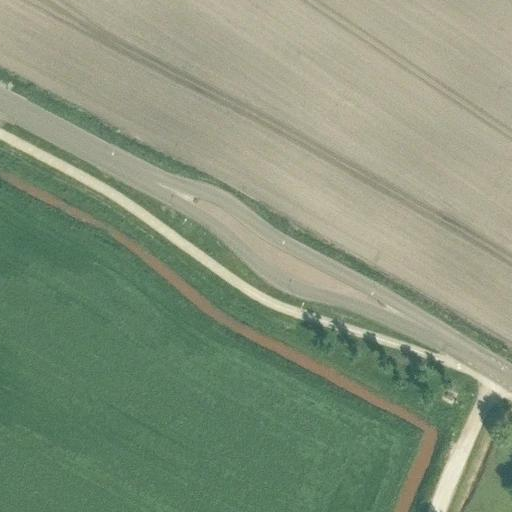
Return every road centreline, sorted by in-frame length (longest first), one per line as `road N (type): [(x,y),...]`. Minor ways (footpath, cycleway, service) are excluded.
road 1 (secondary): [(148,175),(300,289),(415,321)]
road 2 (secondary): [(415,321),(215,197),(148,175)]
road 3 (secondary): [(148,175),(0,99)]
road 4 (unclassified): [(435,511),(494,369)]
